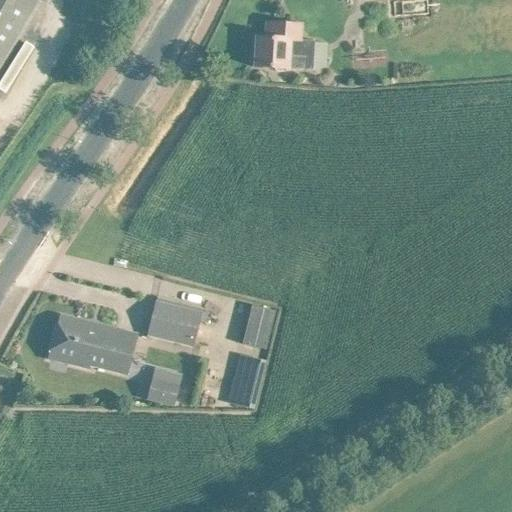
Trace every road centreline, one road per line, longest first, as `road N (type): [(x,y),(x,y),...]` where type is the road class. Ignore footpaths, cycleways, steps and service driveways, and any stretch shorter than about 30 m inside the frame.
road 1 (tertiary): [(0,285),(188,0)]
road 2 (unclassified): [(511,371),(301,511)]
